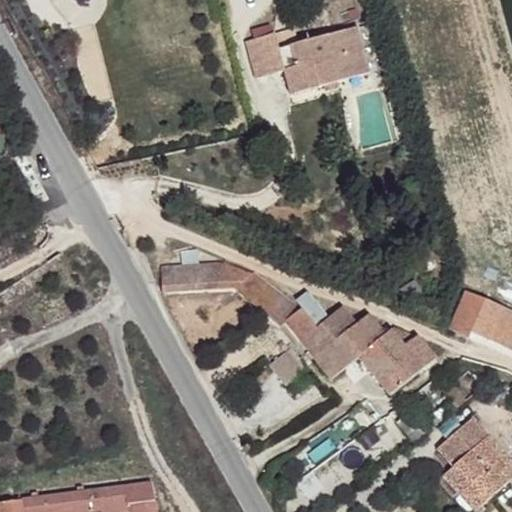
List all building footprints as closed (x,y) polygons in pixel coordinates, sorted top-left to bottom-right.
[(272,32),(245,40),(255,77),(283,69),(310,62),(318,87),(368,73),(354,25),(277,47),(272,32)] [(310,62),(283,69),(290,94),(318,87),(310,62)] [(161,267),(163,287),(221,284),(288,326),(314,359),(344,337),(331,321),(319,330),(302,311),(254,274),(251,277),(224,264),(161,267)] [(465,295),(447,332),(465,342),(467,337),(484,305),(465,295)] [(511,317),(484,305),(467,337),(506,355),(511,340),(511,317)] [(367,319),(355,329),(371,350),(384,340),(367,319)] [(401,327),(390,335),(404,351),(419,339),(422,336),(401,327)] [(344,337),(314,359),(333,381),(362,358),(375,376),(392,397),(438,361),(419,339),(404,351),(390,335),(384,340),(371,350),(355,329),(344,337)] [(292,353),(271,368),(285,386),(306,371),(292,353)] [(453,385),(443,392),(457,411),(467,403),(453,385)] [(511,467),(474,420),(438,448),(452,468),(468,487),(457,495),(470,511),(475,511),(511,483),(511,467)] [(452,468),(443,476),(457,495),(468,487),(452,468)] [(154,511),(150,482),(21,501),(22,511),(76,511),(133,504),(134,511),(154,511)] [(22,511),(21,501),(0,503),(0,511),(22,511)]
